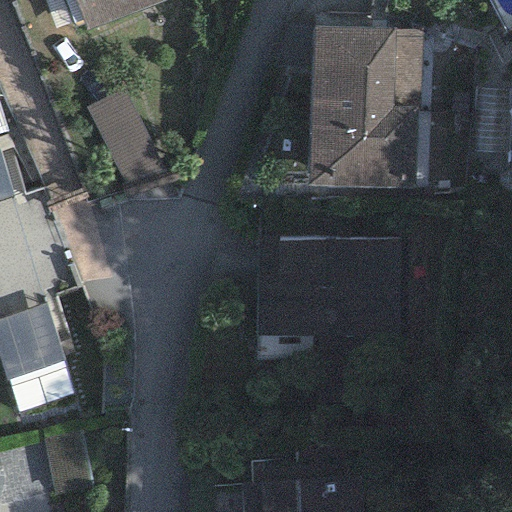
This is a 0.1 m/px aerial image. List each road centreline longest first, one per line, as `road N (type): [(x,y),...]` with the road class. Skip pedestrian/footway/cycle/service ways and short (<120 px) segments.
road 1 (residential): [(138,511),(207,189),(266,0)]
road 2 (unknown): [(0,45),(90,234),(113,250),(189,273)]
